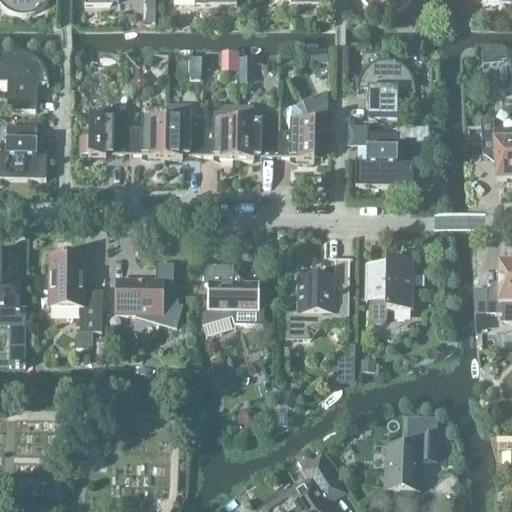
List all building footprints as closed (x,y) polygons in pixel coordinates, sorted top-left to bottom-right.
[(0,0),(0,8),(1,10),(3,12),(5,13),(7,15),(9,16),(11,17),(14,18),(16,18),(19,19),(21,19),(24,19),(26,19),(29,18),(31,18),(33,17),(36,16),(38,15),(40,13),(42,12),(44,10),(45,8),(47,6),(48,4),(49,1),(49,0),(0,0)] [(109,9),(108,0),(84,0),(84,9),(109,9)] [(193,0),(194,8),(237,8),(236,0),(193,0)] [(290,0),(290,8),(321,8),(321,0),(290,0)] [(360,0),(360,1),(362,3),(364,6),(365,8),(368,10),(370,12),(372,13),(375,14),(378,15),(380,16),(383,17),(386,17),(389,17),(392,16),(395,16),(397,15),(400,13),(403,12),(405,10),(407,8),(409,6),(411,4),(412,1),(412,0),(360,0)] [(155,1),(143,1),(143,11),(155,11),(155,1)] [(327,54),(309,56),(310,68),(329,66),(327,54)] [(7,114),(37,115),(38,86),(47,87),(47,90),(48,90),(49,88),(49,85),(48,83),(48,80),(47,78),(47,75),(46,73),(44,71),(43,69),(41,67),(40,65),(38,63),(36,62),(33,60),(31,59),(29,58),(26,58),(24,57),(21,57),(19,57),(16,57),(14,57),(11,58),(7,60),(4,61),(2,62),(0,64),(0,85),(7,86),(7,114)] [(238,60),(238,69),(252,69),(253,61),(238,60)] [(201,62),(190,62),(189,81),(201,81),(201,62)] [(413,97),(414,97),(415,95),(415,92),(415,89),(414,87),(413,85),(413,82),(412,80),(410,78),(409,76),(407,74),(406,72),(404,70),(402,69),(399,67),(397,66),(395,65),(392,65),(390,64),(387,64),(385,64),(382,64),(380,64),(377,65),(375,66),(373,67),(371,68),(368,69),(366,71),(365,73),(363,75),(361,77),(360,79),(359,81),(358,83),(357,86),(357,88),(357,91),(357,93),(357,96),(358,96),(358,93),(368,93),(367,121),(397,122),(398,93),(413,94),(413,97)] [(424,71),(424,85),(439,85),(439,71),(424,71)] [(296,166),(314,166),(314,162),(322,163),(322,146),(314,146),(314,138),(322,138),(322,135),(326,135),(327,96),(302,106),(311,126),(290,126),(290,135),(278,135),(277,162),(296,162),(296,166)] [(220,164),(236,165),(238,110),(221,110),(221,117),(214,116),(214,134),(201,134),(201,160),(220,161),(220,164)] [(253,110),(238,110),(236,165),(253,165),(253,161),(272,162),(273,129),(261,129),(261,117),(253,117),(253,110)] [(88,162),(105,162),(105,159),(124,159),(126,111),(103,111),(102,122),(89,122),(88,141),(80,141),(80,158),(88,158),(88,162)] [(349,127),(364,127),(365,113),(349,112),(349,127)] [(148,163),(165,163),(166,123),(142,123),(142,133),(130,132),(129,159),(149,160),(148,163)] [(182,160),(201,160),(201,134),(189,133),(189,124),(166,123),(165,163),(182,164),(182,160)] [(511,187),(511,131),(494,133),(494,123),(480,124),(483,159),(495,158),(497,184),(507,183),(507,188),(511,187)] [(0,182),(46,184),(47,160),(36,160),(37,131),(7,130),(6,159),(0,158),(0,182)] [(355,190),(413,191),(413,167),(396,166),(397,138),(367,137),(366,166),(355,165),(355,190)] [(0,330),(9,331),(9,351),(24,351),(25,313),(18,313),(18,281),(15,281),(16,258),(0,257),(0,330)] [(49,259),(49,279),(44,279),(44,295),(49,295),(49,311),(80,312),(80,336),(101,336),(102,295),(84,294),(84,259),(49,259)] [(511,322),(511,262),(509,262),(509,267),(499,267),(498,293),(486,292),(486,317),(502,318),(502,320),(504,322),(511,322)] [(352,264),(333,264),(333,265),(334,265),(334,283),(311,282),(311,280),(296,279),(296,292),(297,292),(297,318),(285,318),(285,343),(309,343),(306,332),(347,322),(349,265),(352,265),(352,264)] [(371,304),(371,329),(378,329),(380,329),(383,327),(385,326),(386,323),(387,320),(387,314),(411,315),(412,290),(414,290),(415,279),(412,279),(412,265),(387,265),(387,270),(366,269),(366,304),(371,304)] [(155,326),(177,332),(183,310),(178,309),(173,287),(173,269),(156,268),(156,285),(117,284),(116,319),(155,320),(155,326)] [(234,270),(204,269),(203,289),(208,289),(208,305),(203,305),(202,329),(231,321),(234,329),(263,329),(263,306),(258,306),(259,287),(233,287),(234,270)] [(353,363),(334,362),(334,387),(352,387),(353,363)] [(298,400),(282,394),(277,407),(293,413),(298,400)] [(249,413),(241,415),(238,422),(239,429),(246,433),(254,430),(256,424),(255,417),(249,413)] [(420,451),(387,450),(385,494),(400,494),(400,498),(414,499),(414,495),(418,495),(420,464),(434,465),(435,424),(408,423),(407,439),(420,440),(420,451)] [(331,511),(327,506),(342,497),(320,463),(305,473),(311,483),(267,511),(331,511)]
